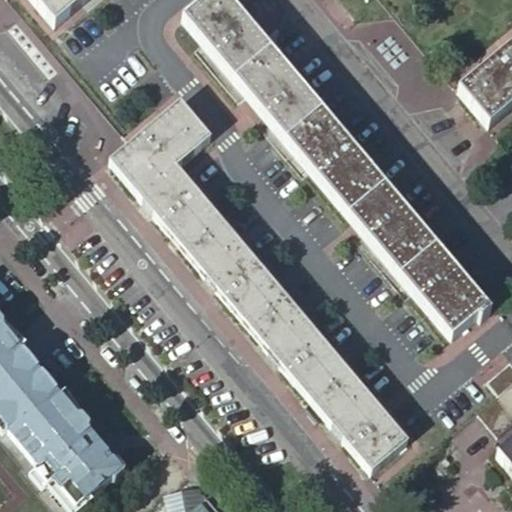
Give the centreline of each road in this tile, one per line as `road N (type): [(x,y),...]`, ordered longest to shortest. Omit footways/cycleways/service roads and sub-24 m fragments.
road 1 (unclassified): [(352,511),(0,90)]
road 2 (unclassified): [(0,195),(266,511)]
road 3 (unclassified): [(295,0),(511,264)]
